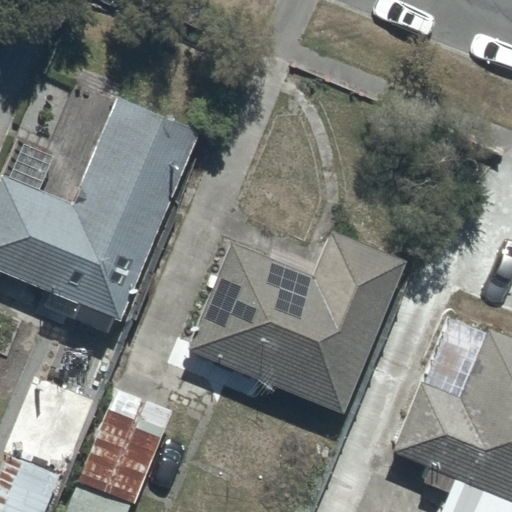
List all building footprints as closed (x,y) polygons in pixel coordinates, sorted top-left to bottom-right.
[(114,311),(191,120),(111,88),(68,196),(0,169),(0,266),(72,295),(65,311),(101,325),(107,308),(114,311)] [(337,403),(397,252),(324,219),(305,264),(225,232),(182,341),(337,403)] [(511,492),(511,332),(479,320),(453,386),(412,370),(384,444),(423,459),(417,473),(448,485),(454,470),(511,492)] [(54,350),(37,391),(79,410),(97,369),(54,350)] [(75,477),(127,497),(165,404),(110,379),(71,475),(75,477)] [(3,445),(0,452),(0,506),(12,511),(33,511),(53,467),(3,445)] [(120,511),(127,497),(75,477),(60,511),(120,511)]
